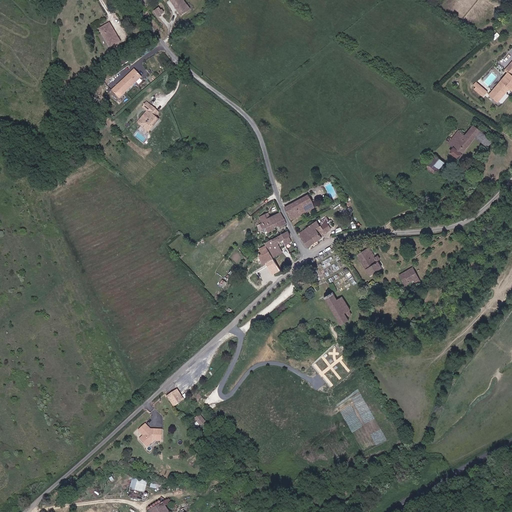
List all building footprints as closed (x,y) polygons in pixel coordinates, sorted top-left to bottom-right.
[(189,12),(188,11),(192,8),(186,0),(173,0),(184,15),(189,12)] [(167,12),(164,9),(163,10),(161,7),(156,10),(161,16),(167,12)] [(114,22),(104,28),(115,47),(125,41),(114,22)] [(141,78),(133,69),(109,91),(117,99),(141,78)] [(503,90),(504,89),(508,87),(510,90),(511,88),(511,76),(507,72),(488,94),(496,101),(504,91),(503,90)] [(477,81),(472,86),(484,96),(488,92),(477,81)] [(161,114),(159,111),(151,102),(146,107),(150,111),(140,121),(149,131),(160,122),(157,118),(161,114)] [(461,152),(473,135),(478,129),(472,124),(464,135),(457,130),(447,144),(452,147),(449,152),(458,158),(463,153),(461,152)] [(478,129),(473,135),(486,144),(491,138),(478,129)] [(427,163),(437,170),(442,162),(433,155),(427,163)] [(448,165),(444,170),(442,173),(447,177),(449,174),(452,169),(448,165)] [(288,207),(294,219),(317,205),(312,195),(288,207)] [(256,206),(268,199),(266,196),(255,203),(256,206)] [(280,211),(278,207),(276,204),(265,210),(266,213),(269,217),(280,211)] [(288,225),(281,211),(280,211),(269,217),(266,213),(262,216),(265,221),(263,223),(267,231),(280,224),(283,228),(288,225)] [(303,231),(311,247),(325,239),(320,230),(326,227),(322,221),(303,231)] [(291,243),(289,239),(291,238),(287,231),(281,234),(266,243),(273,256),(282,251),(278,245),(284,242),(286,245),(291,243)] [(280,270),(265,246),(258,250),(261,254),(258,256),(263,265),(266,263),(273,274),(280,270)] [(359,254),(375,275),(385,267),(381,261),(383,259),(379,255),(377,256),(370,247),(359,254)] [(413,269),(410,270),(400,275),(405,285),(409,283),(418,278),(413,269)] [(461,276),(457,272),(452,275),(455,280),(461,276)] [(338,299),(332,291),(323,297),(341,326),(347,322),(346,321),(350,318),(348,315),(351,313),(340,298),(338,299)] [(177,406),(183,402),(187,398),(180,389),(175,393),(175,392),(170,396),(177,406)] [(199,425),(206,422),(203,414),(196,416),(199,425)] [(141,438),(148,447),(156,440),(163,439),(163,429),(157,428),(157,431),(154,431),(147,422),(140,429),(145,434),(141,438)] [(147,485),(132,481),(130,488),(145,493),(147,485)] [(167,498),(161,502),(148,511),(173,511),(175,511),(167,498)]
